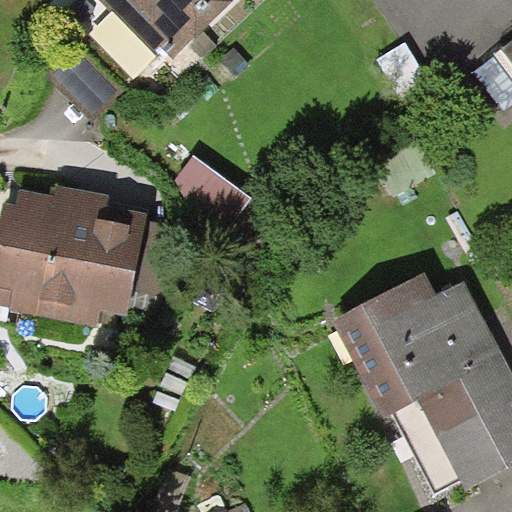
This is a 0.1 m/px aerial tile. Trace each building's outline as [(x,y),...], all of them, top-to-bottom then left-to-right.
[(233,0),(103,0),(113,10),(166,65),(233,0)] [(122,107),(166,65),(113,10),(69,52),(122,107)] [(511,39),(498,51),(511,69),(511,39)] [(89,201),(17,186),(11,211),(0,208),(0,295),(28,302),(25,320),(90,333),(94,314),(120,320),(142,217),(123,213),(120,227),(85,219),(89,201)] [(280,226),(246,200),(213,243),(247,269),(280,226)] [(431,275),(335,325),(388,418),(419,404),(466,494),(511,471),(511,374),(465,288),(444,297),(431,275)]
